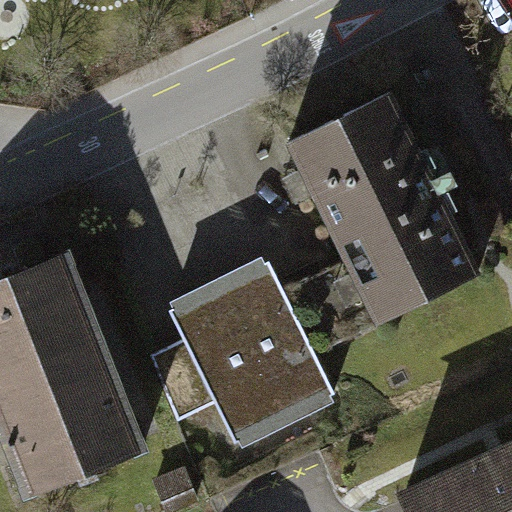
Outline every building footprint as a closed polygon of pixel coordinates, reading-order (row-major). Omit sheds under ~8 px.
[(390,85),(285,138),(345,258),(377,322),(483,270),(390,85)] [(61,240),(0,262),(0,406),(22,464),(131,423),(61,240)] [(266,250),(167,299),(186,337),(218,401),(241,446),(340,397),(316,351),(285,287),(266,250)] [(377,322),(345,258),(285,287),(316,351),(377,322)] [(218,401),(186,337),(152,356),(179,419),(218,401)] [(511,511),(511,436),(399,487),(410,511),(511,511)]
